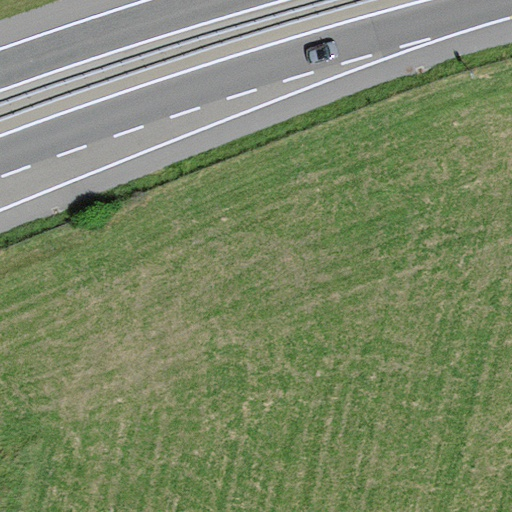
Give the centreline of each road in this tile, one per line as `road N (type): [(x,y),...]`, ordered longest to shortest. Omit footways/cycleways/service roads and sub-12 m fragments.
road 1 (trunk): [(0,157),(319,50),(508,0)]
road 2 (motorway): [(217,0),(0,71)]
